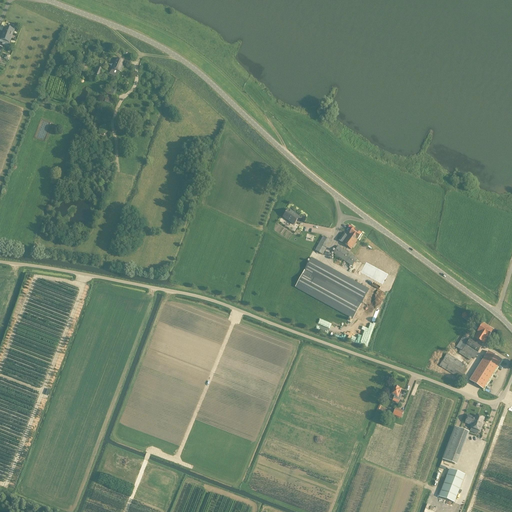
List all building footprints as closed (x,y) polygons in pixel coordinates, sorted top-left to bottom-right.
[(5,28),(1,39),(9,42),(13,30),(5,28)] [(111,69),(108,74),(117,78),(119,72),(120,72),(121,72),(125,63),(115,59),(111,69)] [(97,67),(94,75),(100,77),(103,69),(97,67)] [(108,95),(115,97),(118,90),(110,87),(108,95)] [(104,135),(108,132),(108,127),(103,126),(99,128),(99,134),(104,135)] [(295,223),(299,217),(288,210),(283,217),(294,225),(294,224),(295,223)] [(362,234),(353,228),(342,244),(351,249),(362,234)] [(330,241),(323,236),(315,251),(323,255),(330,241)] [(333,253),(352,267),(357,259),(338,246),(333,253)] [(307,266),(295,287),(353,319),(369,289),(312,258),(307,266)] [(381,285),(387,274),(388,274),(366,262),(360,273),(381,285)] [(473,324),(475,320),(464,312),(463,313),(461,316),(473,324)] [(319,320),(316,329),(348,341),(350,335),(330,328),(331,324),(319,320)] [(488,339),(493,331),(482,324),(477,332),(474,338),(484,344),(487,338),(488,339)] [(367,347),(372,332),(366,330),(361,345),(367,347)] [(481,348),(469,340),(463,336),(456,348),(460,350),(458,353),(470,361),(472,358),(474,359),(478,354),(481,348)] [(488,352),(469,381),(483,390),(502,360),(488,352)] [(464,365),(447,354),(439,366),(461,380),(466,372),(462,369),(464,365)] [(402,395),(399,394),(401,390),(398,389),(398,388),(396,387),(395,388),(394,387),(391,395),(394,397),(393,399),(399,401),(402,395)] [(390,414),(392,415),(398,417),(401,418),(404,412),(396,408),(395,411),(392,410),(390,414)] [(467,415),(465,423),(470,425),(469,427),(480,431),(482,424),(481,424),(484,418),(475,415),(474,418),(467,415)] [(455,427),(442,460),(455,465),(467,432),(455,427)] [(449,469),(438,497),(454,503),(465,475),(449,469)]
